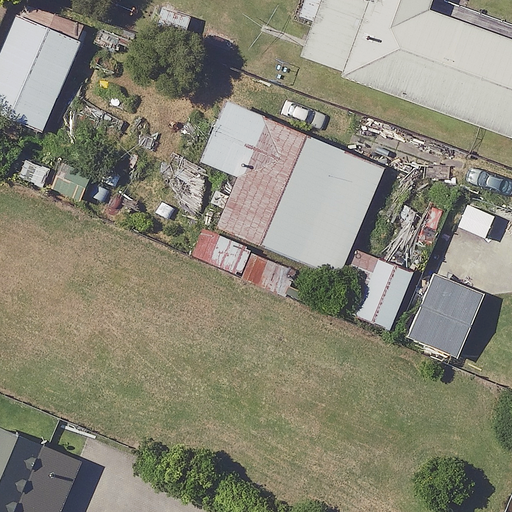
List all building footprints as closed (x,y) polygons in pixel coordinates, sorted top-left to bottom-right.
[(306,0),(301,14),(313,18),(299,54),(509,133),(511,125),(511,30),(431,0),(306,0)] [(80,39),(15,10),(0,45),(0,110),(41,128),(80,39)] [(143,48),(100,30),(87,61),(130,79),(143,48)] [(383,166),(224,97),(198,157),(229,170),(208,218),(337,273),(383,166)] [(253,247),(201,225),(189,255),(240,277),(253,247)] [(412,269),(374,254),(351,311),(390,326),(412,269)] [(482,296),(433,275),(408,334),(457,354),(482,296)] [(56,511),(80,459),(0,422),(0,511),(56,511)]
